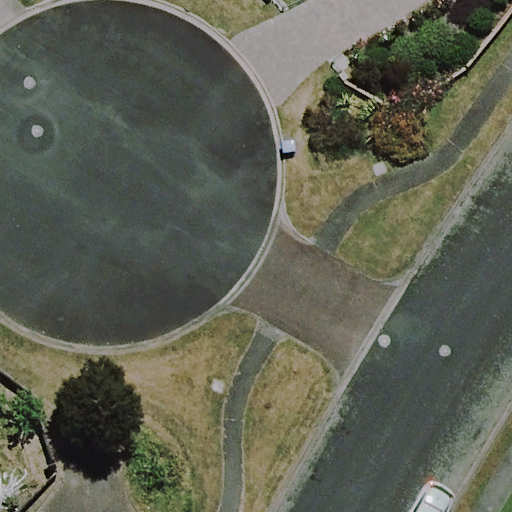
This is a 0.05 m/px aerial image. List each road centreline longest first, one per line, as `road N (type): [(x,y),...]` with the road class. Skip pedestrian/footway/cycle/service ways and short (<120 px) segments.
road 1 (residential): [(450,360),(96,155)]
road 2 (residential): [(450,360),(354,511)]
